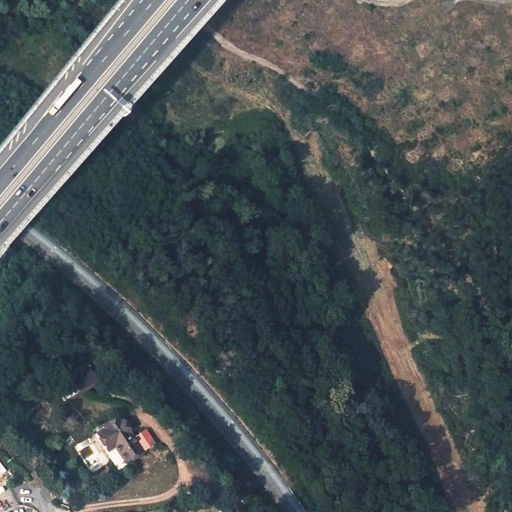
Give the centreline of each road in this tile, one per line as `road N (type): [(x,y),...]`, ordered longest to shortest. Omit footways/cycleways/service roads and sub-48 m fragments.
road 1 (motorway): [(0,224),(192,0)]
road 2 (motorway): [(155,0),(0,183)]
